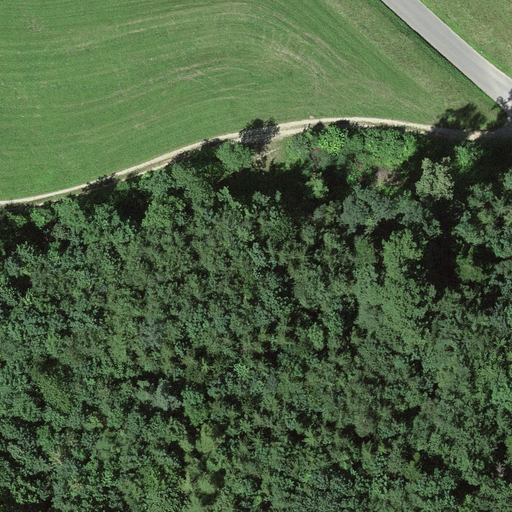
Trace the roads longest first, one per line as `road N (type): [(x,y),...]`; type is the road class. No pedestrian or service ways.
road 1 (track): [(511,127),(265,130),(89,189),(0,204)]
road 2 (tertiary): [(511,92),(399,0)]
